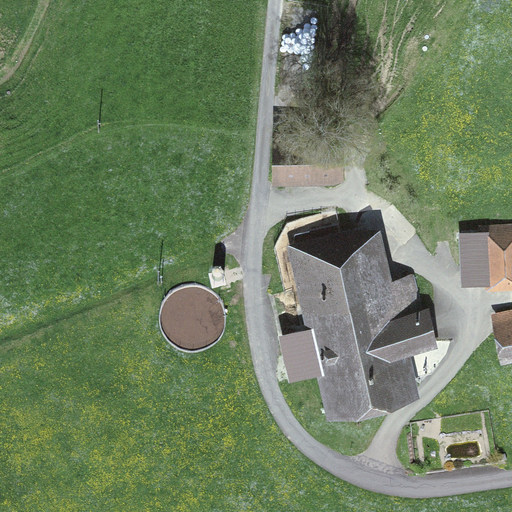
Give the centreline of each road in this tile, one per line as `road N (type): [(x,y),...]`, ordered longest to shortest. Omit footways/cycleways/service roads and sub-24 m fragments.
road 1 (track): [(251,239),(256,328),(282,415),(311,449),(373,480)]
road 2 (track): [(275,0),(251,239)]
road 3 (track): [(511,476),(433,486),(373,480)]
